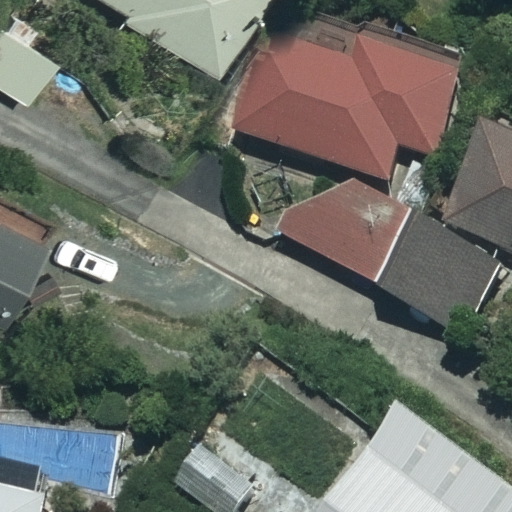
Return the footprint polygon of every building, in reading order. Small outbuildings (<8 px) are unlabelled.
[(92,0),(145,35),(135,49),(186,83),(241,0),(92,0)] [(51,35),(0,6),(0,90),(16,100),(51,35)] [(333,61),(265,39),(235,135),(388,183),(400,147),(439,159),(465,76),(341,37),(333,61)] [(511,136),(485,126),(446,223),(510,249),(511,243),(511,136)] [(402,221),(321,180),(289,243),(370,284),(402,221)] [(40,237),(0,218),(0,323),(0,324),(40,237)] [(482,256),(417,225),(383,296),(448,327),(482,256)] [(511,511),(511,491),(400,409),(324,511),(511,511)] [(49,511),(51,503),(0,491),(0,511),(49,511)]
